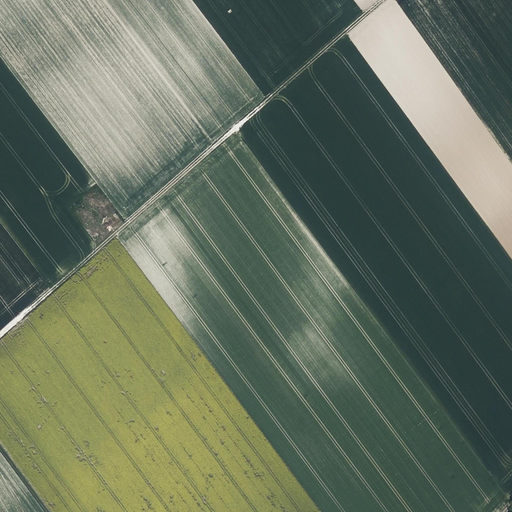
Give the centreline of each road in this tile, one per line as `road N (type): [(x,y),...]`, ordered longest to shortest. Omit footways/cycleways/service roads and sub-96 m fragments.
road 1 (track): [(0,448),(47,511),(504,511),(511,503)]
road 2 (track): [(0,336),(382,0)]
